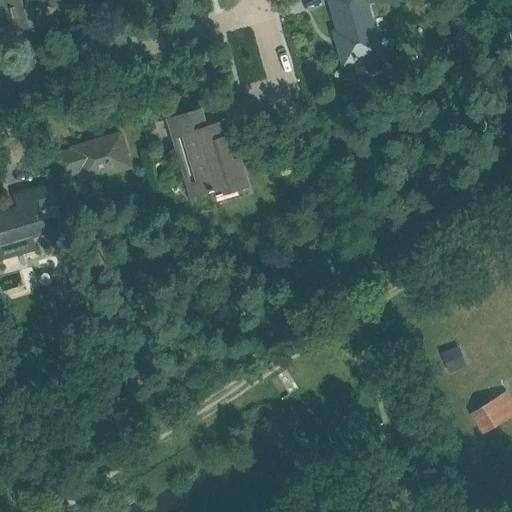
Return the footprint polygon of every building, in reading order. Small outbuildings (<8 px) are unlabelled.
[(0,0),(0,14),(1,17),(7,36),(45,24),(38,0),(0,0)] [(364,59),(369,75),(385,70),(380,54),(364,0),(329,0),(339,32),(335,33),(344,65),(364,59)] [(454,11),(451,0),(443,2),(446,13),(454,11)] [(436,27),(441,43),(451,41),(446,24),(436,27)] [(467,38),(464,31),(454,35),(456,42),(456,43),(467,39),(467,38)] [(186,164),(188,163),(197,198),(223,190),(224,194),(248,187),(240,159),(234,161),(225,132),(209,137),(201,110),(168,120),(174,139),(178,138),(186,164)] [(53,157),(59,176),(59,179),(79,173),(82,182),(131,168),(121,134),(71,149),(72,151),(53,157)] [(0,261),(19,256),(37,250),(33,237),(46,233),(39,209),(58,204),(52,185),(14,196),(20,214),(0,219),(0,261)] [(69,292),(74,311),(93,306),(85,272),(69,275),(73,291),(69,292)] [(250,305),(237,313),(241,319),(254,311),(250,305)] [(455,350),(442,355),(449,374),(462,369),(455,350)] [(17,399),(16,387),(1,388),(2,400),(17,399)] [(477,411),(489,431),(511,417),(511,409),(503,395),(477,411)] [(500,504),(504,511),(511,511),(511,500),(510,498),(500,504)]
